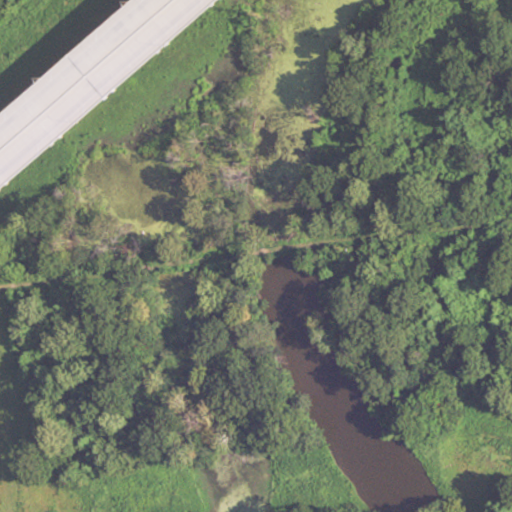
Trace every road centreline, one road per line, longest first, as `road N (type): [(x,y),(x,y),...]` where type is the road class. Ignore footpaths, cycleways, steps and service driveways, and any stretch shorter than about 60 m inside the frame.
road 1 (trunk): [(0,178),(207,0)]
road 2 (trunk): [(164,0),(0,141)]
